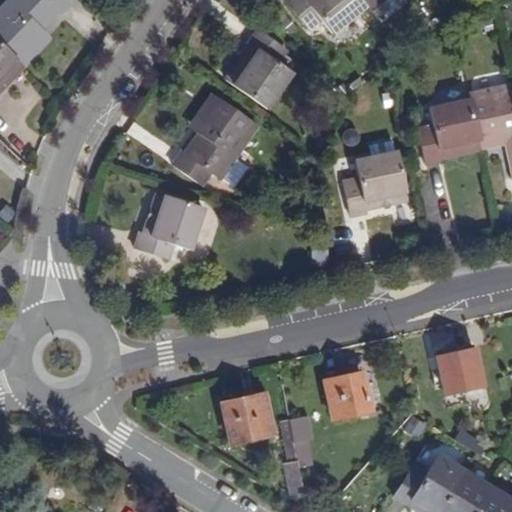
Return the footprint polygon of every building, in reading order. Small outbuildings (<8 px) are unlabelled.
[(17,0),(13,4),(17,8),(0,25),(0,43),(28,70),(49,48),(38,38),(43,33),(47,36),(63,18),(66,20),(76,9),(66,0),(17,0)] [(343,37),(376,8),(368,0),(302,0),(296,5),(319,32),(330,23),(343,37)] [(368,0),(376,8),(379,12),(393,0),(368,0)] [(287,62),(295,49),(265,29),(256,41),(259,44),(234,79),(275,107),(301,70),(287,62)] [(0,102),(0,98),(28,70),(0,43),(0,102),(0,103),(0,102)] [(511,84),(477,92),(479,102),(485,133),(489,150),(506,146),(506,141),(511,139),(511,84)] [(241,159),(263,127),(222,99),(204,124),(214,132),(196,157),(193,158),(185,169),(217,190),(224,180),(229,182),(244,162),(241,159)] [(448,162),(448,159),(489,150),(485,133),(479,102),(437,111),(441,127),(425,131),(433,165),(448,162)] [(375,209),(416,201),(405,152),(364,162),(368,178),(352,182),(360,216),(376,212),(375,209)] [(200,250),(211,210),(164,197),(154,235),(151,236),(147,252),(181,261),(186,246),(200,250)] [(357,256),(371,254),(367,230),(353,232),(357,256)] [(439,403),(477,392),(466,350),(429,360),(439,403)] [(327,428),(364,419),(354,376),(317,386),(327,428)] [(240,448),(279,437),(270,398),(230,409),(240,448)] [(296,488),(307,486),(304,465),(300,442),(288,444),(296,488)] [(511,511),(511,505),(493,493),(470,479),(439,460),(421,489),(405,479),(389,507),(395,511),(511,511)] [(319,484),(315,463),(304,465),(307,486),(319,484)] [(47,481),(28,487),(25,476),(5,482),(14,511),(33,511),(54,506),(47,481)]
